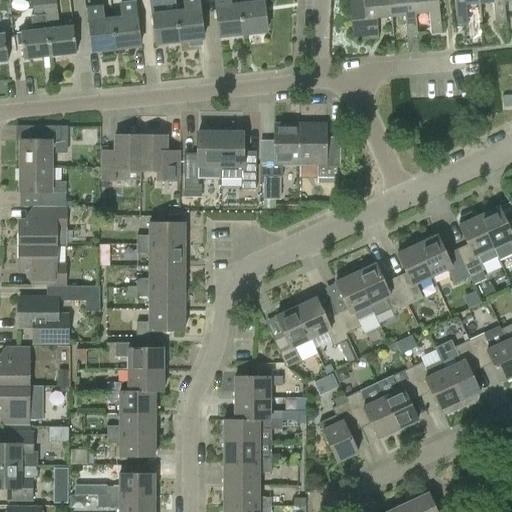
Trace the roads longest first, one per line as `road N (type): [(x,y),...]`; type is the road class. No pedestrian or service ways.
road 1 (residential): [(403,190),(222,282),(216,339),(191,401),(192,511)]
road 2 (residential): [(0,92),(314,71)]
road 3 (residential): [(326,511),(332,502),(511,419)]
road 4 (residential): [(403,190),(375,141),(355,70)]
road 5 (residential): [(511,136),(403,190)]
